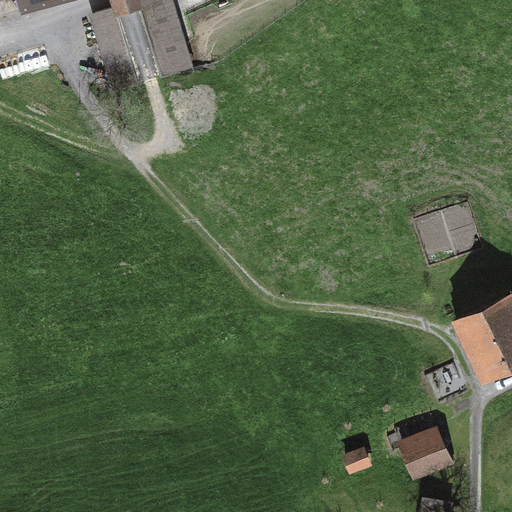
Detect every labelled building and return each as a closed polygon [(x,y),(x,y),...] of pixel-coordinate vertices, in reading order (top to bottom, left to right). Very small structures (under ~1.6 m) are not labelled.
[(25,0),(28,11),(69,0),(25,0)] [(175,3),(99,20),(114,86),(190,70),(175,3)] [(511,296),(511,295),(451,325),(482,388),(511,373),(511,296)] [(453,467),(438,427),(396,443),(412,483),(453,467)] [(349,476),(372,467),(365,448),(342,457),(349,476)]
